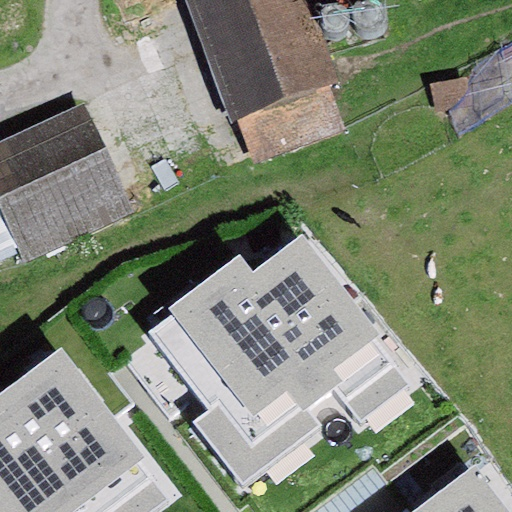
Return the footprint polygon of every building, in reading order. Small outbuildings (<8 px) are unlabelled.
[(185,0),(231,124),(236,123),(331,88),(337,86),(310,11),(339,0),(185,0)] [(359,31),(364,34),(369,35),(374,34),(379,32),(383,29),(385,24),(386,18),(385,13),(382,8),(378,5),(373,3),(368,3),(362,5),(358,8),(355,12),(354,17),(354,22),(356,27),(359,31)] [(324,37),(328,39),(333,41),(338,40),(343,38),(347,34),(349,30),(350,24),(349,19),(346,14),(342,11),(337,9),(331,9),(326,10),(322,14),(319,18),(318,23),(318,28),(320,33),(324,37)] [(466,81),(430,86),(434,112),(470,108),(466,81)] [(331,88),(236,123),(252,166),(347,131),(331,88)] [(85,107),(0,147),(0,215),(19,257),(24,265),(136,212),(85,107)] [(0,265),(19,257),(0,215),(0,265)] [(241,262),(153,335),(208,401),(184,421),(245,493),(328,424),(312,406),(335,387),(363,420),(412,379),(303,249),(260,285),(241,262)] [(60,354),(0,400),(0,511),(158,511),(174,500),(60,354)] [(511,511),(511,492),(477,448),(394,511),(511,511)]
